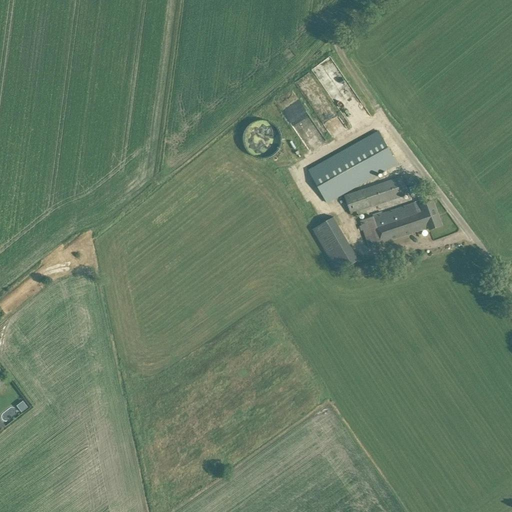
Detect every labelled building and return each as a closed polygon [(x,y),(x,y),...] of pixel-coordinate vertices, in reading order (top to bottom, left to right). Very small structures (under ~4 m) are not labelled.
[(252,125),(249,128),(247,131),(244,137),(244,142),(246,148),(249,153),(253,155),(259,158),(263,158),(268,158),(274,155),(279,149),(281,146),(282,139),(280,133),(277,128),(272,124),(267,122),(261,121),(257,122),(255,123),(252,125)] [(309,171),(327,203),(397,163),(379,132),(309,171)] [(345,196),(351,214),(408,195),(402,177),(345,196)] [(409,234),(429,227),(421,206),(420,201),(374,218),(382,241),(382,242),(389,239),(389,241),(409,233),(409,234)] [(429,227),(430,230),(442,225),(433,201),(421,206),(429,227)] [(363,231),(369,246),(382,241),(373,216),(360,221),(362,226),(359,226),(361,231),(363,231)] [(334,218),(313,230),(318,240),(339,227),(334,218)] [(352,248),(331,261),(338,273),(359,260),(352,248)] [(356,268),(359,278),(387,270),(384,259),(356,268)]
